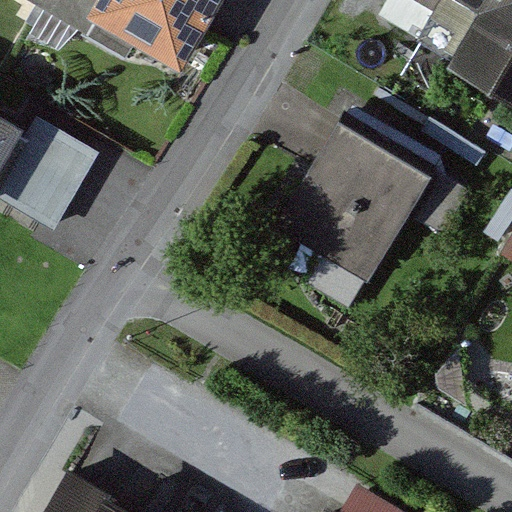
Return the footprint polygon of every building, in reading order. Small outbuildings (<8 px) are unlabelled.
[(65,0),(189,71),(207,38),(229,0),(65,0)] [(511,0),(419,0),(435,10),(420,32),(511,92),(511,0)] [(0,192),(38,125),(0,103),(0,192)] [(38,125),(0,192),(62,228),(107,151),(44,115),(38,125)] [(437,182),(350,122),(283,218),(370,278),(437,182)] [(352,511),(339,504),(333,511),(144,511),(99,485),(82,511),(352,511)]
